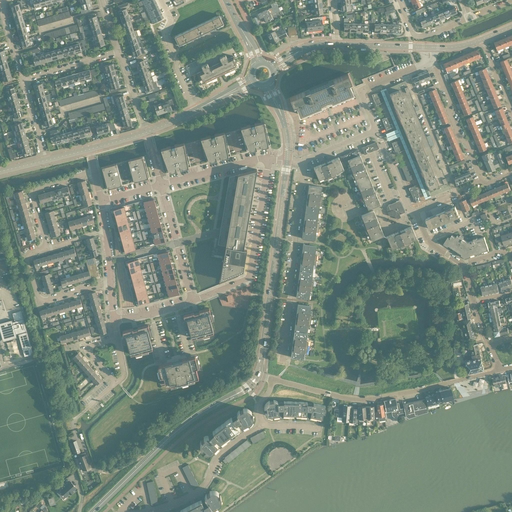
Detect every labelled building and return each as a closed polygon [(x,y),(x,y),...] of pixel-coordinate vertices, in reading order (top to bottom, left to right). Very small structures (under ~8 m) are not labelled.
[(31,6),(32,9),(41,6),(38,0),(31,0),(30,0),(31,6)] [(120,17),(128,14),(127,8),(129,7),(129,5),(136,3),(135,0),(129,2),(117,6),(119,11),(118,11),(120,17)] [(82,4),(79,5),(81,13),(81,14),(85,13),(92,11),(91,8),(93,7),(91,1),(82,4)] [(419,1),(412,4),(414,9),(421,7),(419,1)] [(272,7),(258,14),(260,19),(264,16),(267,22),(266,22),(273,19),(271,15),(280,11),(275,2),(270,4),(270,5),(271,5),(272,7)] [(10,6),(12,12),(21,9),(23,9),(21,3),(18,4),(16,4),(10,6)] [(349,4),(341,5),(342,11),(345,11),(346,14),(352,13),(352,10),(352,9),(352,4),(349,4)] [(448,9),(451,15),(453,14),(454,15),(457,14),(457,13),(454,6),(448,9)] [(12,12),(14,18),(22,15),(21,9),(12,12)] [(451,15),(448,9),(442,11),(445,18),(446,19),(448,18),(449,16),(451,15)] [(437,13),(439,20),(442,19),(443,20),(445,19),(445,18),(442,11),(437,13)] [(431,16),(434,23),(439,20),(437,13),(431,16)] [(93,14),(86,16),(87,19),(86,19),(87,25),(98,22),(96,16),(94,16),(93,14)] [(130,19),(128,14),(120,17),(122,22),(130,19)] [(344,23),(344,32),(350,32),(350,24),(350,18),(353,18),(354,18),(354,14),(352,14),(346,15),(346,19),(344,19),(344,23)] [(14,18),(15,23),(24,21),(22,15),(14,18)] [(160,15),(151,19),(153,24),(162,19),(160,15)] [(204,22),(208,31),(214,28),(215,29),(217,28),(217,27),(223,24),(221,19),(222,18),(220,16),(219,16),(219,15),(204,22)] [(323,16),(304,19),(306,34),(318,32),(318,30),(323,29),(322,24),(323,24),(323,16)] [(425,18),(428,25),(434,23),(431,16),(425,18)] [(428,25),(425,18),(419,21),(422,27),(423,28),(426,27),(426,26),(428,25)] [(124,28),(132,25),(130,19),(122,22),(124,28)] [(15,23),(17,29),(26,27),(24,21),(15,23)] [(98,22),(87,25),(89,30),(91,30),(100,27),(98,22)] [(208,31),(204,22),(189,29),(194,38),(200,35),(200,36),(202,35),(202,34),(208,31)] [(371,29),(371,23),(368,23),(368,24),(362,24),(362,32),(368,32),(368,29),(371,29)] [(380,33),(380,24),(374,24),(375,23),(371,23),(371,29),(374,29),(374,33),(380,33)] [(134,31),(132,25),(124,28),(126,34),(134,31)] [(283,27),(284,29),(275,33),(274,31),(268,35),(272,43),(276,42),(279,40),(278,40),(287,36),(289,35),(296,34),(295,25),(285,26),(283,27)] [(392,25),(392,33),(401,33),(401,25),(392,25)] [(17,29),(19,35),(27,32),(26,27),(17,29)] [(93,36),(102,33),(100,27),(91,30),(93,36)] [(194,38),(189,29),(174,36),(175,38),(174,38),(175,41),(176,40),(179,45),(185,42),(185,43),(187,43),(188,42),(187,41),(194,38)] [(126,34),(128,39),(138,36),(136,30),(134,31),(126,34)] [(19,35),(20,41),(29,38),(27,32),(19,35)] [(103,39),(102,33),(93,36),(95,41),(103,39)] [(138,36),(128,39),(130,45),(141,41),(139,36),(138,36)] [(29,38),(20,41),(22,47),(26,45),(28,45),(28,46),(30,45),(30,44),(31,44),(30,41),(31,40),(31,38),(29,38)] [(499,40),(502,48),(508,46),(505,38),(504,38),(502,39),(499,40)] [(95,41),(92,42),(94,48),(105,45),(103,39),(95,41)] [(83,42),(82,40),(72,43),(75,54),(81,52),(81,51),(84,50),(82,43),(83,42)] [(497,50),(502,48),(499,40),(498,41),(498,40),(496,41),(497,41),(493,43),(497,50)] [(141,41),(130,45),(131,51),(143,47),(141,41)] [(75,54),(72,43),(67,45),(67,47),(70,55),(75,54)] [(37,49),(41,64),(47,62),(44,53),(44,52),(41,53),(39,51),(39,49),(38,47),(37,49)] [(70,55),(67,47),(61,48),(64,57),(70,55)] [(143,47),(131,51),(134,57),(136,56),(137,59),(143,57),(146,56),(143,47)] [(64,57),(61,48),(56,50),(58,59),(64,57)] [(41,64),(37,49),(31,50),(32,54),(35,53),(36,56),(33,57),(32,57),(33,58),(32,58),(33,60),(35,65),(41,64)] [(472,52),(475,60),(480,57),(477,50),(476,50),(476,49),(474,50),(474,51),(472,52)] [(58,59),(56,50),(50,52),(52,60),(58,59)] [(47,62),(52,60),(50,52),(44,53),(47,62)] [(466,54),(469,62),(475,60),(472,52),(471,52),(470,52),(469,53),(466,54)] [(460,57),(463,64),(469,62),(466,54),(465,55),(465,54),(463,55),(460,57)] [(238,65),(238,63),(236,62),(233,56),(227,59),(225,55),(219,58),(221,62),(209,68),(207,63),(201,66),(203,70),(197,73),(199,79),(199,81),(201,83),(202,84),(238,66),(238,65)] [(135,63),(137,68),(146,65),(143,57),(137,59),(138,62),(135,63)] [(455,59),(458,67),(463,64),(460,57),(459,57),(457,57),(458,58),(455,59)] [(449,61),(452,69),(458,67),(455,59),(454,59),(452,60),(449,61)] [(452,69),(449,61),(448,62),(448,61),(446,62),(443,64),(446,72),(452,69)] [(0,63),(0,68),(0,70),(9,67),(7,62),(0,63)] [(510,63),(502,66),(503,71),(510,68),(509,66),(511,66),(510,63)] [(102,67),(104,72),(115,69),(113,64),(104,66),(102,67)] [(137,68),(139,74),(148,71),(146,65),(137,68)] [(0,70),(2,76),(11,73),(9,67),(0,70)] [(94,75),(92,70),(89,70),(89,69),(83,71),(86,80),(92,78),(91,76),(94,75)] [(116,75),(115,69),(104,72),(106,78),(116,75)] [(77,73),(80,81),(86,80),(83,71),(77,73)] [(139,74),(141,80),(152,76),(150,71),(148,71),(139,74)] [(423,74),(426,81),(431,79),(428,72),(423,74)] [(12,79),(11,73),(2,76),(4,81),(3,82),(4,85),(12,82),(11,79),(12,79)] [(72,74),(74,83),(80,81),(77,73),(72,74)] [(66,76),(68,85),(74,83),(72,74),(66,76)] [(309,90),(309,89),(289,98),(293,106),(295,105),(299,115),(321,106),(320,103),(330,99),(331,101),(353,93),(349,83),(351,82),(348,74),(328,82),(329,82),(329,83),(309,91),(308,90),(309,90)] [(417,76),(420,83),(426,81),(423,74),(417,76)] [(118,81),(116,75),(106,78),(107,84),(118,81)] [(60,78),(63,86),(68,85),(66,76),(60,78)] [(141,80),(143,85),(154,82),(152,76),(141,80)] [(412,78),(415,86),(420,83),(417,76),(412,78)] [(52,80),(53,86),(56,86),(57,88),(63,86),(60,78),(54,79),(54,80),(52,80)] [(451,83),(453,88),(460,85),(457,80),(451,83)] [(118,81),(107,84),(110,93),(120,90),(120,87),(118,81)] [(154,82),(143,85),(145,91),(146,91),(147,94),(155,91),(158,90),(155,81),(154,82)] [(416,162),(430,196),(449,189),(449,188),(447,183),(445,178),(441,168),(439,169),(411,102),(413,101),(409,92),(410,92),(407,86),(407,87),(405,81),(404,82),(386,89),(390,99),(388,103),(400,132),(412,160),(416,162)] [(35,92),(44,89),(42,83),(33,86),(35,92)] [(5,86),(3,87),(6,95),(8,95),(16,92),(14,87),(13,87),(13,84),(5,86)] [(462,91),(460,85),(453,88),(455,93),(462,91)] [(35,92),(37,97),(45,95),(44,89),(35,92)] [(428,92),(431,97),(437,94),(435,89),(428,92)] [(464,96),(462,91),(455,93),(457,99),(464,96)] [(16,92),(8,95),(9,100),(18,98),(16,92)] [(120,93),(112,95),(115,104),(117,104),(125,101),(124,95),(123,95),(122,92),(120,93)] [(376,93),(372,95),(375,102),(373,103),(375,107),(378,106),(378,105),(381,104),(376,93)] [(437,94),(431,97),(433,102),(439,100),(437,94)] [(45,95),(37,97),(38,103),(47,101),(45,95)] [(460,104),(466,101),(464,96),(457,99),(460,104)] [(18,98),(9,100),(11,106),(19,104),(18,98)] [(161,103),(164,112),(172,110),(170,106),(174,105),(171,99),(168,100),(168,99),(164,101),(165,102),(161,103)] [(433,102),(435,108),(442,105),(439,100),(433,102)] [(38,103),(40,109),(49,106),(47,101),(38,103)] [(125,101),(117,104),(118,109),(127,107),(125,101)] [(468,107),(466,101),(460,104),(462,110),(468,107)] [(164,112),(161,103),(158,104),(158,103),(154,104),(154,105),(151,106),(153,112),(156,111),(157,115),(164,112)] [(19,104),(11,106),(13,112),(21,110),(19,104)] [(444,110),(442,105),(435,108),(437,113),(444,110)] [(40,109),(42,115),(50,112),(49,106),(40,109)] [(127,107),(118,109),(120,115),(129,113),(127,107)] [(468,107),(462,110),(464,115),(471,113),(468,107)] [(21,110),(13,112),(14,118),(13,118),(14,121),(21,119),(20,116),(23,116),(21,110)] [(446,116),(444,110),(437,113),(440,119),(446,116)] [(42,115),(43,120),(52,118),(50,112),(42,115)] [(129,113),(120,115),(122,121),(130,118),(129,113)] [(449,122),(446,116),(440,119),(442,124),(449,122)] [(466,119),(468,124),(475,122),(472,116),(466,119)] [(386,117),(381,119),(386,130),(386,131),(388,130),(391,129),(392,128),(393,128),(391,124),(390,124),(389,125),(386,117)] [(52,118),(43,120),(45,126),(49,125),(50,128),(55,126),(54,124),(52,118)] [(120,121),(121,127),(132,124),(130,118),(122,121),(120,121)] [(12,125),(11,125),(12,131),(15,131),(24,128),(22,122),(21,119),(14,121),(15,124),(12,125)] [(270,145),(265,124),(264,124),(264,121),(254,124),(256,131),(252,132),(250,125),(240,128),(241,130),(246,152),(256,149),(256,147),(260,146),(260,148),(270,145)] [(93,127),(94,133),(97,132),(98,135),(104,133),(101,125),(100,122),(98,123),(99,126),(95,127),(95,126),(93,127)] [(477,127),(475,122),(468,124),(470,130),(477,127)] [(112,130),(111,124),(108,125),(107,123),(101,125),(104,133),(110,132),(109,131),(112,130)] [(83,128),(86,136),(92,135),(92,134),(94,133),(93,127),(90,128),(89,126),(83,128)] [(479,132),(477,127),(470,130),(472,135),(479,132)] [(24,128),(15,131),(17,136),(26,134),(24,128)] [(78,129),(80,138),(86,136),(83,128),(78,129)] [(63,143),(60,134),(56,136),(55,133),(60,132),(59,129),(50,131),(51,137),(50,137),(52,142),(56,141),(57,145),(63,143)] [(72,131),(74,140),(80,138),(78,129),(72,131)] [(397,129),(386,134),(387,137),(389,141),(400,136),(398,132),(397,129)] [(66,133),(69,141),(74,140),(72,131),(66,133)] [(454,136),(452,131),(446,133),(448,139),(454,136)] [(221,159),(231,156),(225,134),(224,134),(224,132),(214,135),(216,142),(212,143),(210,136),(200,138),(201,141),(206,162),(216,160),(216,158),(220,157),(221,159)] [(481,138),(479,132),(472,135),(475,141),(481,138)] [(60,134),(63,143),(69,141),(66,133),(60,134)] [(17,136),(15,137),(17,143),(19,142),(27,140),(26,134),(17,136)] [(457,142),(454,136),(448,139),(450,144),(457,142)] [(484,143),(481,138),(475,141),(477,146),(484,143)] [(27,140),(19,142),(20,148),(29,145),(27,140)] [(393,151),(395,155),(398,154),(398,153),(403,151),(398,141),(391,143),(394,151),(393,151)] [(364,155),(379,149),(376,142),(361,148),(364,155)] [(459,147),(457,142),(450,144),(452,150),(459,147)] [(181,169),(191,167),(185,145),(184,145),(184,143),(174,145),(176,153),(172,154),(170,146),(161,149),(161,151),(167,173),(176,170),(176,169),(180,167),(181,169)] [(484,143),(477,146),(479,152),(486,149),(484,143)] [(13,154),(12,150),(9,151),(11,159),(14,158),(22,155),(23,156),(27,155),(26,152),(31,151),(29,145),(20,148),(21,151),(13,154)] [(455,155),(461,152),(459,147),(452,150),(455,155)] [(342,162),(360,155),(357,150),(340,157),(342,162)] [(464,158),(461,152),(455,155),(457,161),(464,158)] [(481,155),(484,161),(488,160),(488,161),(491,160),(488,153),(481,155)] [(354,177),(358,185),(370,180),(367,173),(367,174),(366,174),(364,170),(365,169),(365,170),(366,169),(364,166),(364,167),(363,167),(361,162),(362,162),(362,163),(363,163),(360,155),(342,162),(341,163),(343,170),(344,169),(346,169),(350,167),(351,169),(349,169),(353,178),(354,177)] [(150,178),(144,156),(128,160),(130,167),(135,165),(136,169),(132,170),(133,175),(132,175),(134,182),(150,178)] [(335,173),(343,170),(341,163),(338,157),(331,160),(331,161),(332,160),(332,162),(328,163),(327,162),(328,162),(324,163),(325,163),(325,164),(321,166),(320,165),(321,165),(313,168),(319,180),(327,176),(327,178),(336,175),(336,174),(336,175),(335,173)] [(488,160),(484,161),(485,164),(486,163),(489,172),(495,169),(499,167),(497,160),(492,162),(491,160),(488,161),(488,160)] [(116,163),(100,168),(106,189),(122,185),(120,179),(119,179),(118,174),(114,175),(112,171),(118,170),(116,163)] [(401,167),(406,178),(407,182),(413,179),(410,172),(409,173),(406,165),(401,167)] [(257,169),(229,177),(220,227),(218,245),(225,246),(223,258),(220,280),(243,271),(246,249),(243,248),(257,169)] [(463,172),(464,174),(467,181),(472,179),(468,170),(463,172)] [(462,183),(459,176),(458,174),(453,176),(456,185),(462,183)] [(467,181),(464,174),(459,176),(462,183),(467,181)] [(77,183),(79,189),(87,186),(85,180),(77,183)] [(370,180),(358,185),(361,193),(359,194),(359,193),(363,202),(364,201),(368,210),(380,205),(377,197),(377,198),(376,199),(374,194),(375,194),(376,194),(374,190),(374,191),(373,191),(371,187),(372,186),(373,187),(370,180)] [(502,186),(505,192),(510,190),(508,183),(502,186)] [(306,204),(305,212),(318,214),(319,207),(319,205),(321,205),(321,206),(322,196),(320,196),(321,194),(322,187),(309,185),(308,193),(309,193),(308,198),(307,197),(307,201),(307,200),(308,200),(307,205),(306,205),(306,204)] [(414,186),(408,188),(415,203),(418,202),(418,201),(420,200),(417,193),(420,192),(417,185),(414,186)] [(62,188),(64,196),(70,194),(68,186),(62,188)] [(79,189),(81,195),(88,192),(87,186),(79,189)] [(502,186),(497,188),(500,194),(505,192),(502,186)] [(62,188),(56,190),(58,198),(64,196),(62,188)] [(500,194),(497,188),(491,190),(494,197),(500,194)] [(58,198),(56,190),(50,192),(52,200),(58,198)] [(491,190),(486,192),(489,199),(494,197),(491,190)] [(14,193),(16,199),(24,197),(22,191),(14,193)] [(50,192),(44,193),(46,201),(52,200),(50,192)] [(81,195),(82,200),(90,198),(88,192),(81,195)] [(489,199),(486,192),(481,195),(483,201),(489,199)] [(40,203),(46,201),(44,193),(38,195),(40,203)] [(481,195),(475,197),(478,203),(483,201),(481,195)] [(25,203),(24,197),(16,199),(17,205),(25,203)] [(472,206),(478,203),(475,197),(470,199),(470,200),(472,204),(472,206)] [(92,204),(90,198),(82,200),(84,206),(92,204)] [(143,201),(145,207),(157,204),(156,202),(155,202),(154,201),(154,199),(153,198),(151,199),(151,198),(143,201)] [(470,209),(468,205),(466,201),(466,199),(460,202),(464,212),(470,209)] [(387,212),(389,216),(390,216),(391,216),(392,216),(393,216),(394,216),(394,217),(395,217),(395,218),(396,218),(396,219),(400,217),(399,215),(405,212),(400,200),(388,205),(386,209),(387,212)] [(19,211),(27,208),(25,203),(17,205),(19,211)] [(145,207),(146,213),(157,210),(157,209),(156,207),(157,206),(157,204),(145,207)] [(113,216),(125,212),(124,206),(116,208),(113,209),(113,210),(114,212),(114,213),(113,213),(113,216)] [(455,207),(440,213),(445,223),(459,217),(455,207)] [(29,214),(27,208),(19,211),(21,217),(29,214)] [(146,213),(147,218),(158,215),(157,212),(159,212),(159,211),(158,209),(157,209),(157,210),(146,213)] [(45,213),(47,219),(55,217),(53,211),(45,213)] [(376,218),(373,211),(361,216),(364,224),(363,225),(363,224),(366,233),(367,233),(366,233),(368,232),(371,241),(383,236),(384,236),(384,235),(383,235),(381,228),(380,228),(381,229),(379,230),(377,225),(379,225),(378,221),(377,222),(378,222),(376,222),(375,218),(376,217),(376,218)] [(116,221),(127,218),(125,212),(113,216),(114,218),(115,218),(116,220),(116,221)] [(317,220),(318,214),(305,212),(304,220),(304,219),(306,219),(305,224),(304,224),(304,223),(303,227),(303,226),(305,227),(304,232),(303,231),(303,230),(302,238),(315,240),(316,233),(316,231),(318,231),(317,232),(318,232),(319,222),(317,222),(317,220)] [(445,223),(440,213),(426,219),(430,229),(445,223)] [(23,223),(31,220),(29,214),(21,217),(23,223)] [(147,218),(149,223),(159,220),(159,217),(160,217),(159,214),(158,215),(147,218)] [(86,216),(88,224),(94,223),(92,215),(86,216)] [(88,224),(86,216),(80,218),(82,226),(88,224)] [(49,225),(56,222),(55,217),(47,219),(49,225)] [(82,226),(80,218),(74,220),(76,228),(82,226)] [(118,226),(128,223),(127,218),(116,221),(116,220),(115,221),(115,223),(117,223),(117,226),(118,226)] [(149,223),(150,228),(161,225),(160,222),(162,222),(161,219),(159,220),(149,223)] [(32,226),(31,220),(23,223),(24,229),(32,226)] [(76,228),(74,220),(68,222),(70,230),(76,228)] [(50,231),(58,228),(56,222),(49,225),(50,231)] [(119,231),(130,228),(128,223),(118,226),(117,226),(116,226),(117,228),(118,228),(119,231)] [(150,228),(152,233),(162,230),(161,228),(163,227),(162,225),(161,225),(150,228)] [(26,234),(34,232),(32,226),(24,229),(26,234)] [(416,239),(411,226),(404,229),(404,230),(405,229),(405,231),(401,232),(400,231),(401,231),(400,231),(397,232),(397,233),(398,232),(398,234),(393,235),(393,234),(394,234),(387,237),(386,236),(386,237),(391,249),(400,246),(400,247),(409,244),(409,243),(409,244),(408,242),(416,239)] [(58,228),(50,231),(52,237),(60,234),(58,228)] [(120,236),(131,233),(130,228),(119,231),(117,231),(118,234),(120,233),(120,236)] [(152,233),(153,239),(164,236),(164,235),(163,233),(164,232),(164,230),(162,230),(152,233)] [(36,238),(34,232),(26,234),(28,240),(36,238)] [(122,241),(132,239),(131,233),(120,236),(119,236),(119,239),(121,238),(122,241)] [(164,236),(153,239),(155,245),(163,243),(165,242),(165,241),(164,238),(166,238),(165,235),(164,235),(164,236)] [(461,255),(466,258),(468,242),(463,239),(463,238),(460,235),(459,237),(457,235),(456,238),(452,235),(449,239),(448,237),(444,244),(448,246),(449,245),(462,254),(461,255)] [(500,247),(504,245),(501,236),(495,238),(497,245),(499,244),(500,247)] [(474,240),(468,242),(466,258),(471,256),(470,255),(488,249),(484,237),(477,239),(477,238),(473,239),(474,240)] [(123,247),(134,244),(132,239),(122,241),(120,242),(121,244),(122,244),(123,246),(123,247)] [(123,246),(122,247),(122,249),(124,249),(125,252),(125,253),(128,252),(128,253),(136,250),(134,244),(123,247),(123,246)] [(299,271),(312,273),(313,266),(314,264),(315,264),(315,265),(317,255),(316,255),(315,255),(315,253),(316,246),(303,245),(302,252),(303,252),(303,257),(302,257),(302,256),(301,256),(301,260),(301,259),(302,260),(302,264),(301,264),(301,263),(300,263),(299,271)] [(169,257),(171,257),(170,254),(169,255),(168,254),(168,251),(167,250),(165,251),(157,253),(159,260),(169,257)] [(169,257),(159,260),(160,265),(171,262),(172,262),(172,259),(170,260),(169,257)] [(35,267),(41,265),(39,258),(33,260),(35,267)] [(85,260),(89,271),(91,278),(96,276),(96,277),(99,276),(98,274),(99,273),(97,267),(94,258),(85,260)] [(129,268),(139,265),(138,258),(130,260),(127,261),(127,262),(128,265),(127,266),(127,268),(129,268)] [(171,262),(160,265),(161,270),(172,267),(174,267),(173,265),(171,265),(171,262)] [(141,270),(139,265),(129,268),(130,271),(128,271),(129,273),(129,274),(130,273),(141,270)] [(173,270),(172,267),(161,270),(163,275),(173,272),(174,273),(175,272),(174,270),(173,270)] [(130,279),(132,278),(142,275),(141,270),(130,273),(131,276),(129,276),(130,279)] [(312,273),(299,271),(298,279),(299,279),(299,278),(300,278),(299,283),(298,283),(298,282),(297,286),(298,286),(299,286),(298,291),(297,290),(296,297),(309,299),(310,292),(310,290),(312,290),(312,291),(313,281),(313,282),(311,281),(311,279),(312,279),(312,273)] [(175,278),(176,278),(176,277),(176,275),(174,275),(174,273),(173,272),(163,275),(164,281),(175,278)] [(132,284),(133,284),(133,283),(144,280),(142,275),(132,278),(132,281),(131,281),(132,284)] [(164,281),(166,286),(176,283),(178,283),(177,280),(176,281),(175,278),(164,281)] [(510,289),(506,280),(504,281),(503,279),(500,280),(501,282),(498,283),(502,292),(510,289)] [(145,286),(144,280),(133,283),(134,286),(132,287),(133,289),(134,289),(145,286)] [(166,286),(167,291),(179,288),(179,285),(177,286),(176,283),(166,286)] [(491,294),(489,285),(486,285),(486,283),(484,284),(484,286),(480,287),(482,296),(491,294)] [(146,291),(145,286),(134,289),(135,292),(134,292),(134,294),(136,294),(146,291)] [(179,288),(167,291),(169,297),(169,298),(172,297),(177,296),(177,295),(179,295),(179,294),(178,290),(180,290),(179,288)] [(148,296),(146,291),(136,294),(137,297),(135,297),(136,299),(148,296)] [(148,296),(136,299),(136,302),(138,301),(139,305),(139,304),(139,305),(142,305),(150,303),(148,296)] [(294,331),(307,332),(308,326),(308,324),(310,324),(311,315),(309,315),(310,313),(311,306),(298,304),(296,312),(297,312),(297,311),(298,312),(297,316),(296,316),(296,319),(297,319),(296,324),(295,324),(295,323),(294,331)] [(460,313),(456,314),(457,320),(462,319),(465,318),(465,320),(470,319),(471,318),(468,304),(458,306),(460,313)] [(188,326),(191,338),(213,332),(210,320),(212,319),(209,308),(183,315),(186,326),(188,326)] [(33,354),(21,311),(12,313),(15,321),(13,322),(12,320),(5,322),(5,323),(0,323),(0,325),(4,340),(11,338),(12,339),(17,338),(16,335),(18,334),(24,356),(32,354),(33,354)] [(462,319),(465,328),(465,329),(472,328),(470,319),(465,320),(465,318),(462,319)] [(130,354),(152,348),(149,336),(151,336),(148,324),(122,331),(125,342),(127,342),(130,354)] [(501,326),(494,328),(494,332),(495,336),(500,335),(509,333),(508,328),(506,328),(506,327),(504,327),(503,328),(502,326),(501,326)] [(475,339),(472,328),(465,329),(465,328),(461,329),(462,332),(465,331),(467,341),(475,339)] [(307,332),(294,331),(293,338),(295,338),(294,343),(293,342),(292,346),(292,345),(294,345),(293,350),(292,350),(292,349),(291,357),(304,359),(305,352),(305,350),(306,350),(307,350),(308,341),(306,341),(306,339),(307,332)] [(67,341),(65,335),(59,336),(61,343),(67,341)] [(476,353),(480,352),(478,344),(471,345),(471,343),(465,344),(466,347),(468,347),(469,353),(471,352),(472,353),(475,353),(476,353)] [(73,358),(77,362),(82,357),(78,353),(73,358)] [(182,360),(172,362),(171,361),(158,365),(159,369),(157,370),(159,377),(163,376),(166,385),(170,384),(171,386),(194,380),(194,378),(198,376),(196,367),(199,366),(198,359),(196,359),(195,355),(181,359),(182,360)] [(82,357),(77,362),(81,367),(86,362),(82,357)] [(481,358),(468,360),(466,361),(467,365),(464,366),(466,371),(468,370),(469,373),(484,370),(481,358)] [(86,362),(81,367),(85,371),(90,366),(86,362)] [(85,371),(89,376),(94,371),(90,366),(85,371)] [(89,376),(93,380),(98,375),(94,371),(89,376)] [(102,380),(98,375),(93,380),(97,385),(102,380)] [(501,384),(499,376),(492,378),(493,380),(491,381),(492,386),(494,385),(501,384)] [(436,391),(436,394),(439,403),(443,402),(442,401),(453,398),(450,388),(436,391)] [(439,403),(436,394),(425,397),(427,406),(439,403)] [(403,404),(404,408),(400,408),(398,402),(396,403),(395,398),(384,401),(386,412),(391,411),(392,416),(396,418),(399,413),(405,412),(405,416),(409,418),(427,412),(426,406),(424,399),(406,403),(405,401),(403,402),(403,404)] [(272,417),(273,417),(273,418),(279,417),(279,418),(283,418),(289,418),(289,415),(295,415),(295,402),(284,401),(284,403),(278,403),(277,402),(277,401),(276,401),(275,401),(275,400),(274,400),(273,400),(273,401),(269,402),(269,401),(268,401),(267,402),(266,402),(266,403),(265,404),(265,405),(264,406),(264,407),(264,408),(266,408),(267,411),(264,411),(265,412),(265,413),(266,414),(267,415),(268,415),(268,416),(269,416),(270,417),(271,417),(272,417)] [(295,402),(295,415),(300,416),(300,419),(306,419),(310,419),(316,421),(316,418),(322,419),(323,413),(325,414),(325,410),(324,410),(325,406),(313,403),(313,404),(307,404),(307,402),(295,402)] [(385,419),(383,404),(376,405),(377,411),(375,412),(375,417),(378,416),(378,420),(379,420),(385,420),(385,419)] [(348,423),(350,406),(344,405),(343,410),(334,409),(334,416),(337,417),(336,422),(348,423)] [(350,406),(348,423),(357,424),(357,422),(358,422),(358,416),(356,416),(357,409),(354,408),(354,406),(350,406)] [(367,421),(365,406),(358,407),(359,425),(361,425),(360,421),(363,421),(363,425),(367,425),(367,421)] [(365,406),(367,421),(373,421),(373,425),(375,425),(373,406),(365,406)] [(231,417),(222,424),(230,435),(234,432),(236,434),(241,431),(244,429),(244,428),(249,425),(249,424),(250,423),(251,422),(252,421),(252,420),(253,419),(253,418),(253,417),(253,416),(253,415),(253,414),(252,414),(250,415),(249,413),(251,412),(251,411),(250,411),(249,410),(248,409),(247,409),(246,409),(245,408),(244,408),(243,409),(243,410),(240,412),(239,411),(239,410),(239,411),(238,412),(237,413),(237,414),(237,415),(232,418),(231,417)] [(230,435),(222,424),(212,431),(213,433),(209,437),(208,436),(207,436),(206,436),(205,436),(204,437),(203,437),(204,438),(202,441),(201,440),(200,441),(200,442),(200,443),(200,444),(200,445),(200,446),(200,447),(200,448),(201,448),(201,449),(203,448),(205,450),(203,451),(204,451),(204,452),(205,452),(206,452),(207,452),(207,453),(208,453),(209,453),(210,452),(211,452),(212,452),(213,451),(214,450),(215,451),(219,447),(222,445),(227,441),(225,439),(230,435)] [(76,441),(70,443),(74,454),(77,453),(78,455),(77,455),(78,458),(80,461),(79,461),(80,463),(80,462),(83,470),(91,467),(89,462),(88,460),(86,455),(85,452),(80,454),(79,452),(80,452),(76,441)] [(58,487),(66,497),(70,494),(74,491),(73,491),(76,488),(75,487),(71,482),(67,485),(66,484),(65,484),(63,483),(58,487)] [(204,497),(204,498),(204,497),(200,499),(201,500),(190,505),(193,511),(207,511),(206,511),(212,508),(214,510),(219,506),(218,506),(218,505),(219,504),(220,504),(220,503),(220,502),(221,502),(221,501),(221,500),(221,499),(221,498),(221,497),(220,496),(220,495),(218,497),(216,494),(218,493),(218,492),(217,492),(216,491),(215,491),(214,491),(213,491),(212,491),(211,491),(210,491),(209,491),(210,492),(207,495),(206,494),(205,495),(205,496),(204,497)]
